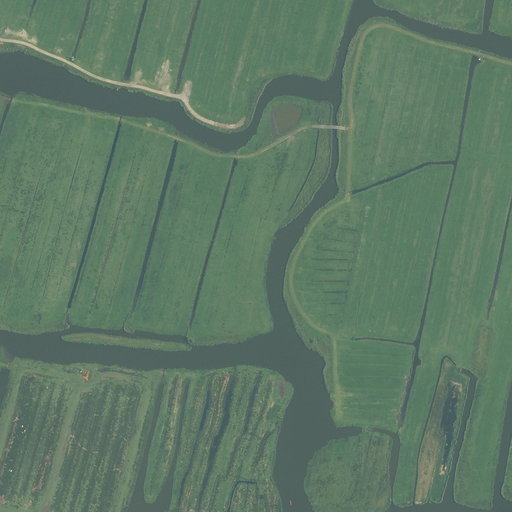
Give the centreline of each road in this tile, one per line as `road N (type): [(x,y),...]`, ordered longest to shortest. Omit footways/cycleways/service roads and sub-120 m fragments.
road 1 (track): [(3,98),(118,118),(216,154),(245,156),(311,126),(350,127),(357,51),(375,26),(511,63)]
road 2 (track): [(337,419),(333,338),(294,299),(292,272),(315,221),(346,199),(350,127)]
road 3 (track): [(196,110),(182,97),(102,78),(0,38)]
